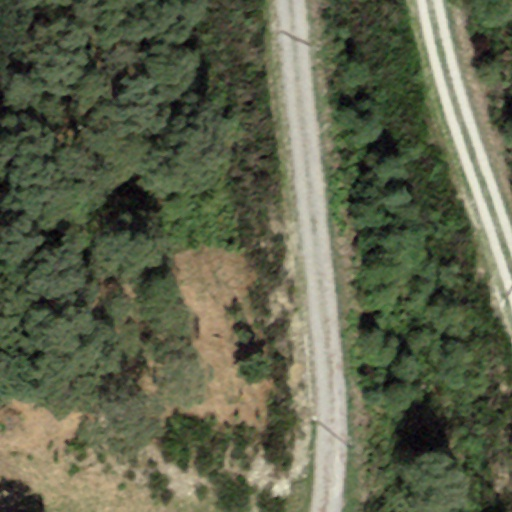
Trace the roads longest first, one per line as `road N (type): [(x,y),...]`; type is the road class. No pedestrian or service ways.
road 1 (track): [(329,511),(280,0)]
road 2 (track): [(424,0),(511,305)]
